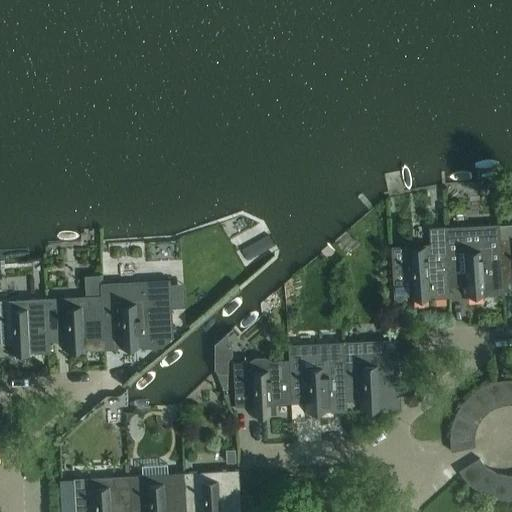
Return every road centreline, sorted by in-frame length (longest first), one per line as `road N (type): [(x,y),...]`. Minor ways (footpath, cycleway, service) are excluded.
road 1 (residential): [(1,490),(94,391),(2,394)]
road 2 (residential): [(374,450),(474,359),(472,336),(414,339)]
road 3 (residential): [(245,456),(374,450)]
